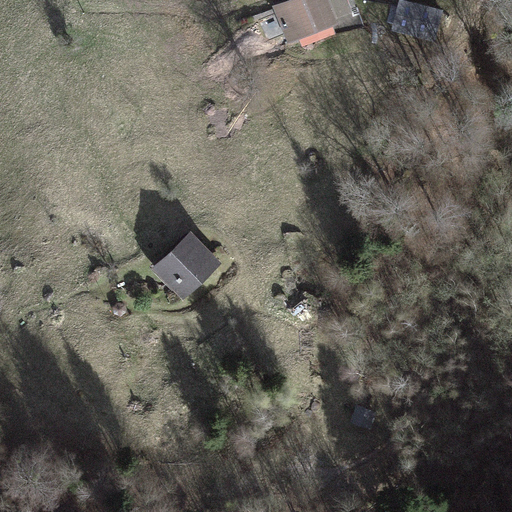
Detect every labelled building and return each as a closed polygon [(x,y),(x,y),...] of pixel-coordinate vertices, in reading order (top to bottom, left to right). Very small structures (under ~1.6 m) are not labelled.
[(331,33),(327,22),(351,13),(346,0),(294,0),(279,6),(291,36),(301,32),(305,43),(331,33)] [(401,1),(395,27),(433,36),(440,11),(401,1)] [(174,285),(159,269),(193,237),(186,230),(150,264),(172,287),(174,285)] [(193,237),(159,269),(174,285),(182,294),(216,263),(193,237)] [(358,407),(353,420),(370,425),(374,413),(358,407)]
